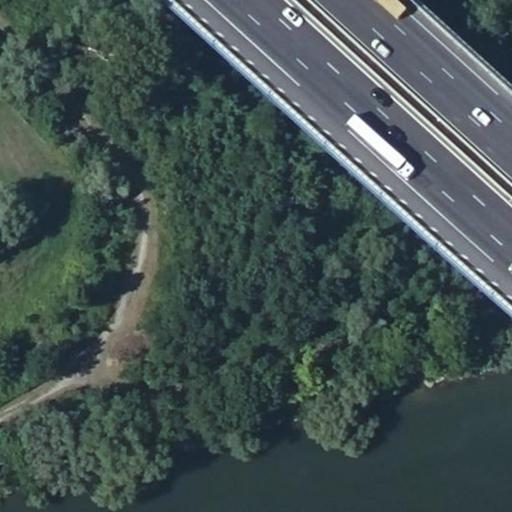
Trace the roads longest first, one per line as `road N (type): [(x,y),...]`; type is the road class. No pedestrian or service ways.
road 1 (track): [(511,285),(368,343),(213,388),(74,399)]
road 2 (motorway): [(229,0),(511,255)]
road 3 (motorway): [(511,161),(333,0)]
